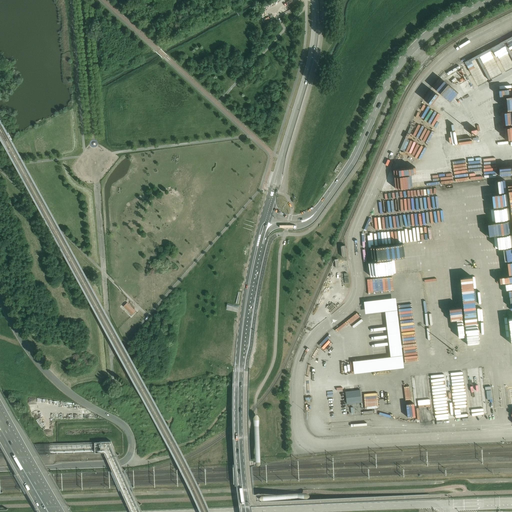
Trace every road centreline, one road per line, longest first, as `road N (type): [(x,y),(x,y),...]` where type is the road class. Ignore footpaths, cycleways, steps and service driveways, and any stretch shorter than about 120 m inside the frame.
road 1 (unclassified): [(0,469),(121,463),(132,451),(124,426),(62,388),(33,356),(0,296)]
road 2 (secondary): [(447,504),(240,511)]
road 3 (tertiary): [(318,209),(413,48)]
road 4 (unknown): [(499,353),(326,377)]
road 5 (tertiary): [(282,153),(310,59),(314,0)]
road 6 (tertiary): [(262,215),(238,370)]
road 7 (track): [(138,462),(195,439),(229,404),(258,392)]
road 8 (tertiary): [(245,511),(238,370)]
road 9 (tertiary): [(238,370),(260,247)]
